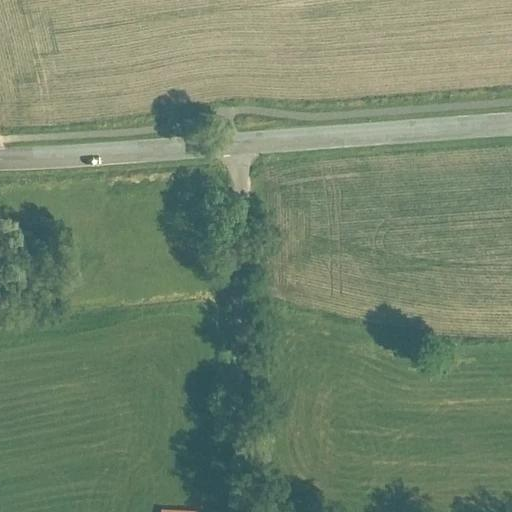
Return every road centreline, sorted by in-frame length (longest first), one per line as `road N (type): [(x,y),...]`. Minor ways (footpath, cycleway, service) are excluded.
road 1 (residential): [(234,511),(240,141)]
road 2 (tertiary): [(511,122),(240,141)]
road 3 (tertiary): [(240,141),(0,160)]
